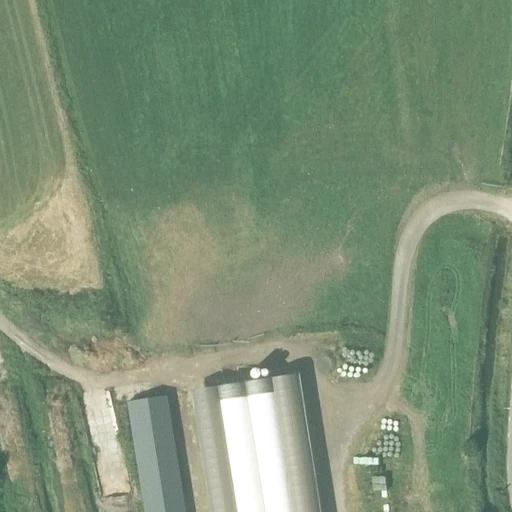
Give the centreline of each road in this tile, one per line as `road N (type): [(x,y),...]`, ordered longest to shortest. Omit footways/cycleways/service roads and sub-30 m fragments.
road 1 (track): [(0,323),(58,369),(98,376),(281,353),(311,375),(341,446)]
road 2 (track): [(511,207),(458,201),(417,221),(407,239),(384,382),(341,446),(342,511)]
